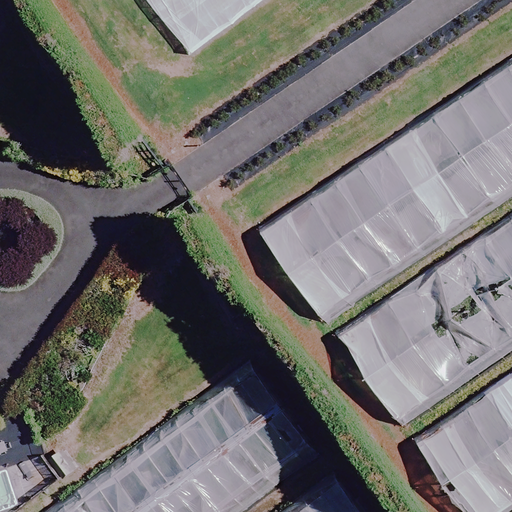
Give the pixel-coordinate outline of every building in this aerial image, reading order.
[(511,193),(511,84),(276,246),(326,320),(511,193)] [(511,346),(511,215),(340,335),(401,423),(511,346)] [(232,511),(316,450),(253,365),(56,511),(232,511)] [(504,511),(511,507),(511,382),(422,443),(468,511),(504,511)] [(365,511),(335,472),(282,511),(365,511)]
